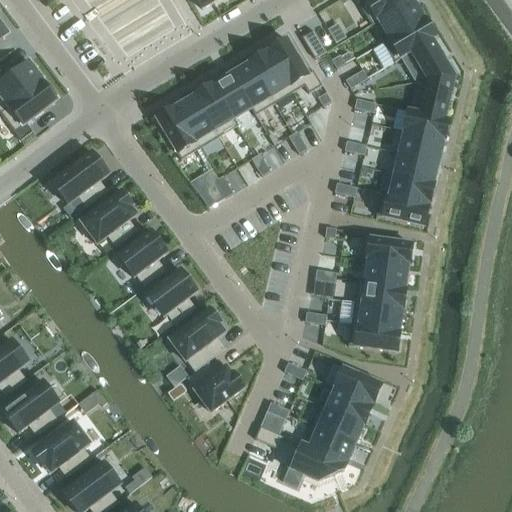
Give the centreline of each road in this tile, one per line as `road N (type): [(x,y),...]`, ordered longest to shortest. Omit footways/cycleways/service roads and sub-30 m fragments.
road 1 (residential): [(98,111),(277,358)]
road 2 (residential): [(98,111),(279,0)]
road 3 (residential): [(16,0),(98,111)]
road 4 (residential): [(0,187),(98,111)]
